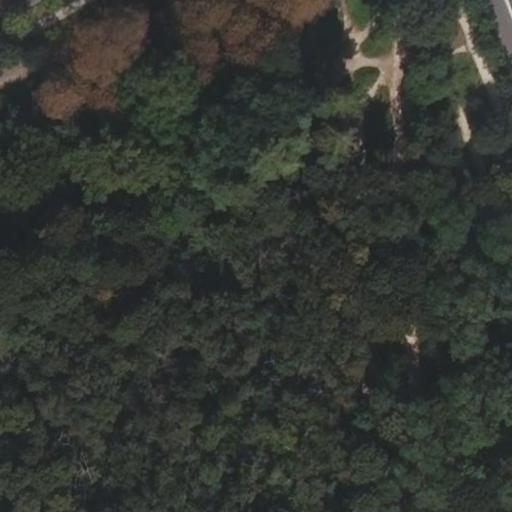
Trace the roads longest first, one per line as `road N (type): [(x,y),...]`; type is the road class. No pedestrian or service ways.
road 1 (track): [(414,511),(405,0)]
road 2 (unknown): [(382,511),(345,32)]
road 3 (track): [(0,288),(80,225),(211,172),(253,143),(332,62),(360,0)]
